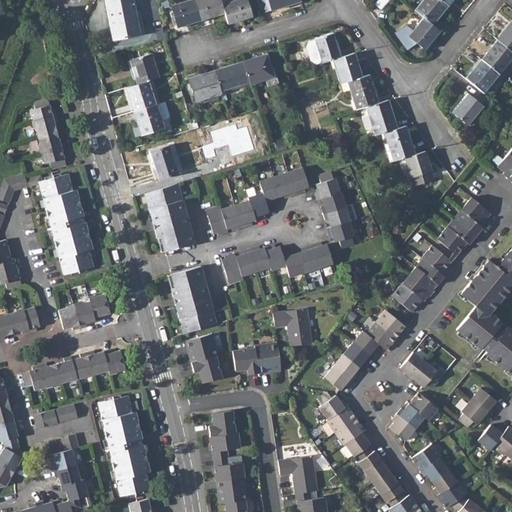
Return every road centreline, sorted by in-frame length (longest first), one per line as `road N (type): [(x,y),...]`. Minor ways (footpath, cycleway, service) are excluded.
road 1 (residential): [(132,270),(63,0)]
road 2 (residential): [(385,373),(511,209)]
road 3 (residential): [(171,410),(257,402),(273,511)]
road 4 (residential): [(348,8),(192,54)]
road 5 (residential): [(59,347),(43,288),(28,275),(15,220),(21,201)]
road 6 (residential): [(132,270),(278,228)]
road 7 (residential): [(412,96),(492,0)]
